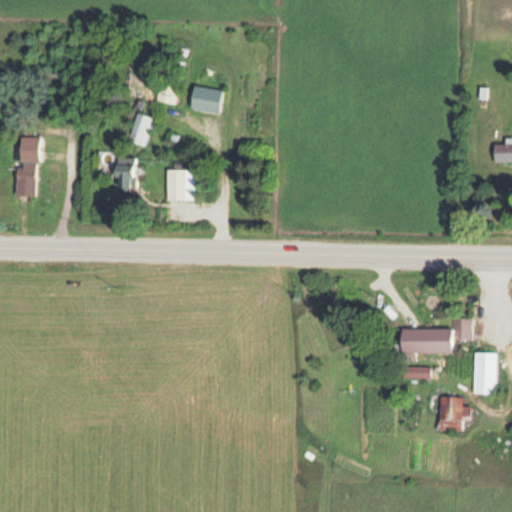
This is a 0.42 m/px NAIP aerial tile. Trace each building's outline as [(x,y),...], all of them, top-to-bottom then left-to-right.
[(156,101),(175,103),(177,84),(158,82),(156,101)] [(218,111),(221,88),(192,85),(190,108),(218,111)] [(143,146),(154,117),(137,111),(127,140),(143,146)] [(493,162),(511,161),(511,143),(493,143),(493,162)] [(135,157),(116,157),(116,189),(135,189),(135,157)] [(35,162),(15,162),(15,195),(35,195),(35,162)] [(195,168),(166,168),(166,199),(195,199),(195,168)] [(451,327),(400,327),(400,358),(416,358),(416,352),(451,352),(451,327)] [(473,392),(496,392),(496,351),(473,351),(473,392)] [(462,395),(438,396),(439,429),(462,429),(462,420),(471,420),(471,405),(462,405),(462,395)]
